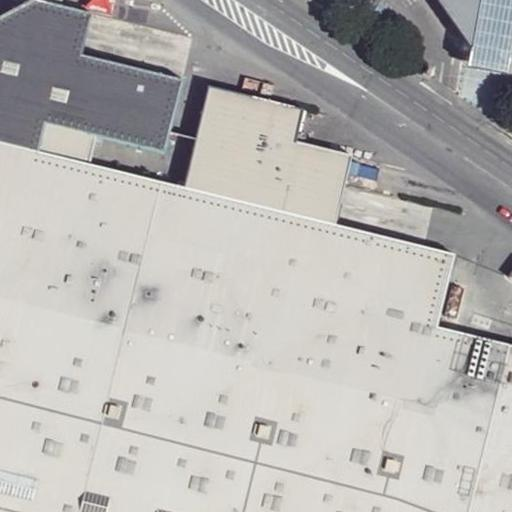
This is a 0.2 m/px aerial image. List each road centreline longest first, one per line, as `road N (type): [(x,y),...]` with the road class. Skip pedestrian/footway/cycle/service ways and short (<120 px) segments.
road 1 (unclassified): [(186,0),(511,212)]
road 2 (unclassified): [(511,170),(259,0)]
